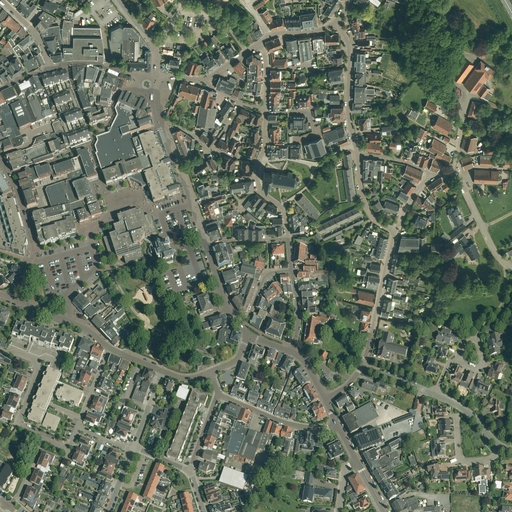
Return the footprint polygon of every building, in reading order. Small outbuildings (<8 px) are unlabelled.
[(16,8),(21,12),(24,8),(22,5),(26,0),(21,0),(19,3),(20,3),(16,8)] [(50,0),(48,0),(48,2),(44,0),(41,6),(51,11),(53,9),(55,10),(58,4),(50,0)] [(263,0),(254,6),(257,9),(266,3),(263,0)] [(325,0),(325,2),(328,3),(330,4),(337,8),(342,0),(341,0),(325,0)] [(24,8),(21,12),(25,17),(29,12),(30,13),(35,6),(35,5),(33,3),(30,7),(27,4),(24,8)] [(337,8),(330,4),(325,12),(332,16),(337,8)] [(66,10),(63,19),(70,20),(72,12),(68,11),(66,10)] [(273,20),(268,13),(267,10),(259,13),(265,23),(269,22),(271,30),(285,27),(283,18),(273,20)] [(40,34),(44,31),(48,27),(56,18),(43,11),(32,23),(36,27),(40,34)] [(300,19),(302,29),(318,27),(315,12),(300,15),(301,19),(300,19)] [(3,18),(0,21),(0,24),(3,27),(7,24),(6,23),(7,21),(7,20),(8,19),(8,20),(11,17),(8,14),(4,19),(3,18)] [(146,18),(143,25),(150,29),(154,22),(151,20),(152,16),(150,15),(148,18),(146,18)] [(364,16),(357,19),(350,21),(353,31),(355,37),(365,37),(365,33),(368,33),(368,28),(365,28),(360,29),(358,22),(365,20),(364,16)] [(7,24),(9,26),(12,24),(13,25),(16,21),(11,17),(8,20),(8,19),(7,20),(7,21),(6,23),(7,24)] [(72,20),(70,20),(63,19),(61,32),(63,59),(72,58),(72,57),(72,32),(72,20)] [(294,29),(293,19),(285,19),(287,29),(294,29)] [(302,29),(300,19),(293,19),(294,29),(302,29)] [(103,51),(101,36),(100,27),(87,27),(73,27),(73,20),(72,20),(72,32),(72,57),(91,58),(91,59),(105,61),(105,60),(103,51)] [(9,26),(12,29),(6,35),(9,37),(20,25),(16,21),(13,25),(12,24),(9,26)] [(264,35),(259,26),(258,27),(255,22),(252,24),(253,25),(260,37),(264,35)] [(110,29),(109,37),(112,55),(114,56),(120,56),(121,56),(121,59),(128,60),(128,67),(129,68),(129,69),(132,69),(133,67),(133,70),(135,70),(136,70),(138,70),(140,70),(142,70),(145,70),(145,68),(146,69),(149,69),(150,68),(151,50),(150,50),(139,34),(132,26),(124,26),(120,24),(119,24),(110,29)] [(16,34),(17,33),(21,37),(26,32),(21,25),(16,31),(14,33),(11,37),(13,40),(17,35),(16,34)] [(48,27),(44,31),(40,35),(42,37),(49,52),(52,59),(54,60),(62,59),(61,50),(61,44),(61,40),(59,25),(48,27)] [(250,32),(249,32),(254,41),(260,37),(253,25),(248,28),(250,32)] [(245,36),(244,37),(249,44),(253,41),(248,34),(249,34),(249,33),(248,34),(247,31),(245,28),(240,31),(242,34),(243,33),(245,36)] [(338,34),(325,35),(325,44),(339,44),(338,34)] [(17,44),(21,49),(23,50),(28,46),(34,41),(29,35),(17,44)] [(324,36),(309,38),(312,58),(325,54),(325,53),(328,53),(327,51),(327,48),(325,49),(324,36)] [(283,48),(282,47),(279,38),(265,43),(269,53),(270,53),(271,59),(271,66),(287,66),(288,66),(287,64),(288,64),(288,61),(287,62),(287,61),(275,61),(275,59),(273,50),(277,49),(278,50),(283,48)] [(301,61),(312,58),(309,38),(298,39),(301,61)] [(374,40),(369,40),(367,40),(358,40),(358,46),(362,46),(362,47),(361,47),(361,49),(360,49),(371,50),(371,48),(374,48),(374,44),(374,40)] [(13,49),(12,47),(7,41),(4,45),(7,48),(7,47),(11,53),(14,51),(13,49)] [(34,41),(28,46),(29,49),(31,48),(34,54),(33,54),(39,66),(43,64),(44,62),(39,52),(40,51),(37,45),(34,41)] [(12,47),(13,49),(14,51),(18,56),(19,55),(28,70),(28,71),(33,68),(25,53),(23,50),(21,49),(17,44),(15,45),(12,47)] [(228,47),(225,49),(223,46),(221,47),(223,51),(228,58),(233,55),(232,53),(235,51),(231,45),(228,47)] [(38,65),(32,55),(29,49),(28,46),(23,50),(25,53),(33,68),(37,66),(37,65),(38,65)] [(177,50),(177,54),(174,53),(174,57),(175,57),(175,59),(170,59),(170,61),(168,61),(166,62),(165,66),(167,68),(172,69),(177,70),(178,66),(179,60),(182,60),(182,55),(183,51),(177,50)] [(218,50),(216,52),(217,54),(214,57),(219,64),(220,64),(221,64),(222,63),(222,62),(225,61),(222,57),(223,57),(218,50)] [(329,61),(331,61),(331,65),(341,64),(341,59),(342,59),(342,54),(336,54),(335,51),(327,51),(328,53),(325,53),(326,57),(328,57),(328,60),(329,61)] [(356,53),(355,61),(365,61),(371,61),(371,59),(367,59),(366,60),(365,60),(365,52),(361,52),(360,53),(356,53)] [(245,92),(245,93),(246,94),(248,94),(249,93),(249,92),(256,92),(256,94),(260,95),(261,84),(262,84),(263,81),(261,81),(261,60),(260,59),(260,58),(260,57),(260,56),(259,55),(259,54),(257,53),(256,53),(255,53),(254,54),(253,54),(252,54),(247,58),(247,61),(249,61),(249,65),(247,65),(247,80),(247,81),(246,87),(246,90),(245,92)] [(11,77),(17,73),(10,61),(9,62),(8,61),(9,61),(7,59),(2,54),(0,55),(0,60),(1,60),(2,63),(0,64),(2,65),(5,69),(6,69),(11,77)] [(205,70),(206,69),(209,73),(213,69),(213,68),(215,67),(216,67),(217,67),(218,66),(218,65),(218,64),(214,58),(211,59),(210,58),(209,58),(208,57),(209,56),(208,55),(208,56),(206,54),(201,58),(205,64),(203,65),(204,66),(203,67),(203,68),(203,69),(204,69),(205,70)] [(10,61),(17,73),(24,68),(14,55),(12,56),(14,58),(10,61)] [(473,67),(464,59),(450,75),(460,83),(473,67)] [(201,64),(189,60),(184,73),(193,75),(194,74),(197,75),(201,64)] [(365,61),(355,61),(354,70),(365,70),(366,64),(371,64),(371,61),(365,61)] [(476,69),(463,85),(475,94),(477,92),(484,98),(488,100),(492,95),(488,92),(490,90),(484,85),(483,84),(483,83),(487,77),(489,78),(494,71),(481,61),(475,68),(476,69)] [(239,62),(233,67),(242,78),(244,77),(241,73),(245,69),(239,62)] [(10,77),(11,77),(6,69),(5,69),(3,70),(1,67),(0,67),(0,74),(3,80),(4,81),(6,79),(7,80),(10,78),(10,77)] [(344,80),(343,68),(329,71),(325,72),(325,73),(325,76),(327,76),(327,78),(330,78),(330,82),(344,80)] [(77,88),(78,88),(84,88),(86,69),(85,69),(85,70),(73,70),(74,81),(77,81),(77,88)] [(88,96),(90,105),(95,103),(93,97),(93,94),(94,86),(99,72),(86,69),(84,88),(85,96),(88,96)] [(366,71),(356,70),(355,83),(365,84),(366,77),(368,77),(368,73),(366,73),(366,71)] [(37,79),(42,91),(44,90),(48,101),(53,100),(53,102),(54,103),(56,108),(58,114),(58,113),(60,121),(54,123),(53,125),(56,133),(57,136),(61,134),(63,138),(66,149),(70,148),(71,149),(91,142),(86,127),(70,85),(65,71),(58,74),(57,73),(49,76),(49,75),(37,79)] [(270,80),(281,80),(280,80),(280,71),(270,71),(270,80)] [(93,97),(95,103),(95,105),(108,108),(109,103),(110,100),(100,98),(102,89),(101,89),(101,88),(106,75),(99,72),(94,86),(93,94),(93,97)] [(112,77),(107,75),(101,89),(102,89),(100,98),(110,100),(112,94),(113,95),(116,93),(117,89),(119,82),(117,79),(117,78),(117,79),(113,77),(112,77)] [(228,81),(219,77),(215,88),(230,94),(230,95),(236,98),(238,100),(239,100),(244,92),(240,90),(239,92),(235,90),(234,92),(232,91),(236,80),(230,77),(229,80),(228,79),(228,81)] [(42,91),(37,79),(33,81),(39,95),(40,95),(46,111),(49,117),(52,116),(58,114),(56,108),(54,103),(53,102),(53,100),(48,101),(44,90),(42,91)] [(33,81),(29,82),(35,95),(38,102),(41,110),(45,119),(49,117),(46,111),(40,95),(39,95),(33,81)] [(35,95),(29,82),(22,85),(26,94),(25,95),(27,99),(37,123),(45,119),(41,110),(38,102),(35,95)] [(196,98),(198,87),(181,83),(177,95),(195,100),(196,98)] [(22,85),(15,88),(31,124),(32,124),(32,125),(37,123),(27,99),(25,95),(26,94),(22,85)] [(201,99),(204,89),(198,87),(196,98),(198,99),(198,101),(201,102),(201,99)] [(31,124),(15,88),(15,89),(13,90),(13,89),(2,94),(8,108),(11,107),(20,130),(27,127),(31,124)] [(77,92),(84,110),(88,109),(91,109),(90,105),(88,96),(85,96),(84,88),(78,88),(78,91),(77,92)] [(196,124),(207,126),(213,127),(216,108),(213,107),(216,93),(216,92),(205,89),(200,104),(196,124)] [(313,89),(313,94),(313,96),(319,96),(319,99),(323,99),(327,99),(327,101),(328,101),(328,102),(330,102),(339,102),(339,96),(334,95),(334,94),(324,94),(324,90),(318,89),(313,89)] [(281,93),(270,93),(270,103),(279,103),(279,98),(280,98),(280,95),(279,95),(279,93),(281,93)] [(0,117),(1,119),(2,121),(4,126),(6,130),(11,128),(17,126),(18,126),(11,108),(8,110),(1,94),(0,94),(0,117)] [(128,135),(130,134),(153,126),(150,117),(152,116),(150,111),(148,112),(147,108),(148,106),(143,104),(144,102),(137,98),(131,95),(130,97),(123,94),(115,110),(117,117),(111,129),(107,130),(109,134),(126,128),(128,135)] [(437,106),(428,101),(424,107),(433,113),(437,106)] [(220,125),(222,123),(233,107),(227,102),(220,112),(221,114),(218,119),(217,118),(215,121),(220,125)] [(279,103),(270,103),(270,111),(279,111),(279,106),(280,106),(280,103),(279,103)] [(88,109),(84,110),(84,111),(84,110),(89,126),(110,119),(107,109),(97,108),(91,109),(88,109)] [(238,115),(247,119),(250,112),(241,108),(238,115)] [(411,110),(409,114),(416,119),(418,114),(411,110)] [(250,112),(247,119),(246,122),(253,124),(254,123),(255,123),(257,113),(255,112),(255,114),(250,112)] [(344,119),(344,112),(336,112),(336,114),(332,114),(332,115),(329,115),(329,114),(324,114),(324,117),(329,117),(329,116),(332,116),(332,119),(333,122),(337,122),(337,119),(344,119)] [(262,114),(257,113),(255,123),(262,125),(263,121),(261,120),(262,114)] [(272,126),(279,126),(279,120),(276,120),(276,115),(268,115),(268,121),(271,121),(271,122),(272,123),(272,126)] [(299,116),(292,116),(292,123),(289,123),(289,129),(292,129),(299,129),(299,116)] [(305,116),(299,116),(299,129),(305,129),(308,129),(308,123),(305,123),(305,116)] [(452,124),(439,116),(432,127),(446,135),(452,124)] [(367,118),(358,119),(358,123),(359,123),(360,129),(367,129),(366,122),(367,122),(367,118)] [(427,131),(420,127),(416,136),(423,139),(427,131)] [(142,188),(148,186),(138,158),(137,158),(130,140),(132,139),(130,134),(128,135),(126,128),(109,134),(96,138),(98,142),(95,147),(97,154),(96,154),(103,175),(106,185),(127,178),(128,180),(131,179),(141,184),(142,188)] [(214,128),(213,130),(210,134),(212,135),(207,143),(211,146),(216,138),(213,136),(217,130),(214,128)] [(275,140),(275,145),(287,144),(287,141),(279,141),(278,134),(280,133),(280,130),(278,129),(278,128),(270,129),(270,133),(271,133),(271,140),(275,140)] [(332,143),(331,139),(335,138),(336,140),(338,139),(341,146),(349,142),(344,128),(337,130),(336,128),(323,133),(327,145),(332,143)] [(257,141),(258,141),(259,138),(257,138),(258,130),(252,129),(251,139),(250,141),(256,143),(257,141)] [(184,139),(180,130),(172,133),(176,142),(184,139)] [(132,141),(138,158),(148,186),(154,203),(165,199),(168,200),(169,198),(180,194),(159,132),(155,133),(132,141)] [(203,132),(202,134),(201,133),(198,137),(207,143),(212,135),(210,134),(208,138),(206,136),(207,134),(207,133),(205,132),(203,132)] [(50,134),(37,139),(32,149),(27,151),(5,158),(13,172),(25,168),(34,165),(53,158),(53,156),(67,151),(66,149),(63,138),(61,134),(57,136),(56,133),(51,135),(50,134)] [(194,139),(186,134),(184,137),(189,142),(189,147),(189,148),(193,148),(194,139)] [(380,142),(380,134),(366,134),(366,138),(370,138),(370,142),(380,142)] [(226,151),(227,147),(229,144),(230,145),(233,138),(227,135),(226,143),(220,140),(216,147),(226,151)] [(477,138),(465,135),(461,148),(473,151),(477,138)] [(22,136),(21,136),(15,138),(0,143),(0,147),(0,149),(3,150),(4,153),(22,146),(24,142),(22,136)] [(227,147),(232,149),(233,150),(237,141),(237,140),(233,138),(230,145),(229,144),(227,147)] [(248,146),(257,149),(258,149),(260,142),(258,141),(257,141),(256,143),(250,141),(251,139),(248,138),(246,142),(249,143),(248,146)] [(316,140),(320,153),(326,151),(322,138),(316,140)] [(446,146),(434,139),(427,150),(436,154),(436,156),(448,162),(451,157),(442,153),(446,146)] [(316,140),(310,142),(315,155),(320,153),(316,140)] [(233,150),(232,149),(231,151),(237,154),(241,144),(238,143),(239,141),(237,141),(233,150)] [(307,157),(315,155),(310,142),(305,144),(307,152),(305,153),(307,157)] [(383,148),(379,148),(380,144),(370,143),(367,143),(366,151),(379,152),(379,153),(382,153),(383,148)] [(406,145),(403,155),(410,157),(412,150),(415,151),(417,145),(411,143),(410,147),(406,145)] [(275,145),(270,145),(270,148),(270,149),(268,149),(269,159),(275,159),(275,158),(279,157),(279,158),(289,158),(289,144),(287,144),(275,145)] [(257,149),(248,146),(245,145),(245,147),(249,148),(246,155),(254,158),(257,149)] [(484,154),(492,154),(493,154),(493,145),(483,145),(484,154)] [(187,148),(179,151),(181,156),(185,155),(187,159),(192,158),(193,153),(192,153),(191,153),(189,153),(187,148)] [(95,197),(92,198),(86,181),(97,177),(88,150),(81,152),(81,151),(76,153),(77,157),(68,160),(68,162),(58,165),(55,166),(55,165),(49,167),(48,164),(24,172),(25,174),(18,176),(20,182),(19,183),(20,188),(21,188),(23,194),(22,195),(27,208),(38,205),(37,200),(39,199),(34,183),(52,176),(53,180),(62,177),(70,174),(72,180),(47,189),(46,191),(52,210),(45,212),(45,211),(32,215),(40,246),(59,241),(77,237),(74,222),(79,221),(79,224),(89,220),(88,219),(101,215),(95,197)] [(419,163),(422,156),(416,154),(413,161),(419,163)] [(480,155),(480,158),(480,166),(492,167),(493,159),(492,159),(492,154),(484,154),(480,155)] [(222,161),(219,161),(219,165),(218,167),(222,168),(222,166),(227,167),(229,158),(224,156),(223,161),(222,161)] [(419,163),(418,165),(425,168),(428,158),(422,156),(419,163)] [(471,156),(461,160),(464,170),(473,167),(471,156)] [(207,161),(212,169),(217,166),(216,165),(219,165),(219,161),(215,160),(214,159),(213,160),(211,158),(207,161)] [(231,158),(229,158),(227,167),(227,169),(232,170),(232,168),(234,168),(236,160),(231,160),(231,158)] [(444,164),(433,160),(429,170),(437,173),(438,170),(439,170),(440,166),(443,167),(444,164)] [(212,169),(207,161),(207,162),(206,161),(193,169),(196,174),(208,166),(210,170),(212,169)] [(242,170),(248,171),(249,161),(241,161),(241,166),(241,170),(242,170)] [(422,172),(407,166),(402,176),(418,183),(422,172)] [(6,180),(5,178),(4,177),(0,169),(0,198),(3,198),(9,194),(12,193),(6,182),(6,180)] [(498,171),(475,170),(474,183),(498,184),(498,171)] [(263,182),(270,183),(270,184),(269,185),(270,185),(271,185),(275,185),(275,187),(276,187),(276,185),(277,186),(280,186),(280,187),(281,188),(281,186),(285,187),(285,188),(286,188),(286,187),(287,186),(290,186),(289,187),(291,188),(291,186),(293,187),(294,188),(295,188),(294,186),(296,185),(298,185),(297,184),(298,181),(299,181),(299,180),(297,180),(296,178),(296,177),(296,176),(295,177),(292,177),(293,175),(292,175),(293,174),(294,173),(293,172),(292,173),(289,173),(288,172),(287,172),(288,173),(288,174),(287,174),(287,175),(283,174),(283,173),(282,173),(282,174),(278,173),(278,172),(277,172),(277,173),(272,172),(271,172),(272,173),(272,174),(264,172),(262,182),(263,182)] [(445,191),(448,189),(452,187),(447,180),(444,183),(440,177),(427,186),(431,192),(441,185),(445,191)] [(400,187),(403,189),(409,193),(414,186),(410,183),(412,182),(410,181),(408,182),(406,181),(402,179),(399,182),(403,183),(400,187)] [(241,188),(253,186),(252,182),(251,181),(245,182),(245,183),(243,183),(243,182),(232,183),(232,190),(241,189),(241,188)] [(198,189),(199,191),(214,186),(213,183),(204,187),(203,183),(200,185),(197,186),(198,189)] [(215,189),(214,186),(199,191),(202,198),(210,194),(212,194),(210,191),(215,189)] [(231,194),(233,194),(242,193),(241,190),(246,189),(246,192),(252,191),(253,190),(253,186),(241,188),(241,189),(232,190),(233,190),(231,191),(231,194)] [(393,190),(399,193),(397,197),(405,201),(408,196),(401,191),(401,190),(395,186),(393,190)] [(382,206),(375,195),(377,195),(377,193),(369,193),(371,198),(374,204),(372,204),(375,210),(382,206)] [(10,196),(9,194),(3,198),(0,198),(0,249),(24,256),(27,244),(14,197),(13,197),(13,196),(10,196)] [(227,198),(225,194),(215,197),(216,200),(215,201),(214,200),(208,202),(208,203),(204,205),(205,207),(204,208),(205,210),(206,211),(214,208),(218,207),(219,207),(217,201),(227,198)] [(255,206),(261,198),(256,194),(252,200),(249,198),(245,204),(248,206),(251,202),(255,206)] [(301,206),(307,201),(303,196),(297,201),(301,206)] [(423,202),(418,196),(414,201),(420,207),(422,204),(428,210),(434,208),(426,200),(423,202)] [(260,215),(264,209),(262,208),(266,202),(261,198),(255,206),(259,209),(257,212),(260,215)] [(305,211),(311,205),(307,201),(301,206),(305,211)] [(399,206),(385,201),(382,208),(397,213),(399,206)] [(266,216),(268,216),(274,215),(274,214),(277,208),(268,204),(266,210),(268,211),(266,216)] [(309,215),(315,210),(311,205),(305,211),(309,215)] [(213,216),(214,219),(217,218),(223,215),(221,211),(219,211),(218,207),(214,208),(206,211),(205,212),(206,214),(207,215),(208,217),(213,216)] [(352,210),(355,217),(361,214),(358,207),(352,210)] [(452,208),(448,210),(455,225),(463,221),(458,209),(454,211),(452,208)] [(315,210),(309,215),(314,220),(320,215),(315,210)] [(349,220),(355,217),(352,210),(346,212),(349,220)] [(143,241),(144,240),(145,238),(145,237),(146,237),(156,233),(150,216),(144,218),(142,212),(137,213),(136,212),(117,218),(119,224),(113,226),(115,231),(116,234),(103,238),(105,243),(106,247),(109,256),(115,254),(116,255),(117,260),(124,258),(126,264),(144,258),(139,245),(141,245),(143,241)] [(246,214),(255,220),(256,218),(248,212),(246,214)] [(344,222),(349,220),(346,212),(340,215),(344,222)] [(298,226),(298,223),(299,222),(298,217),(297,217),(296,214),(289,214),(290,227),(298,226)] [(223,216),(223,215),(217,218),(218,220),(206,224),(208,228),(211,239),(222,235),(218,226),(222,224),(223,226),(224,225),(223,218),(224,218),(223,216)] [(277,215),(274,215),(268,216),(269,216),(269,218),(270,219),(271,219),(273,218),(273,225),(282,224),(282,218),(277,218),(277,215)] [(334,218),(338,225),(344,222),(340,215),(334,218)] [(423,227),(426,221),(429,221),(429,218),(428,218),(423,216),(422,218),(418,216),(416,219),(415,221),(415,223),(414,225),(418,227),(419,225),(423,227)] [(332,228),(338,225),(334,218),(329,221),(332,228)] [(332,228),(329,221),(323,224),(326,231),(332,228)] [(282,224),(273,225),(275,225),(275,230),(268,230),(268,236),(279,235),(279,234),(282,233),(282,224)] [(320,234),(326,231),(323,224),(317,226),(320,234)] [(453,240),(467,228),(464,224),(450,236),(453,240)] [(300,231),(303,230),(304,230),(303,225),(301,225),(299,226),(298,226),(290,227),(291,233),(300,233),(300,231)] [(256,229),(256,239),(262,239),(262,234),(265,234),(265,227),(261,227),(261,229),(256,229)] [(378,242),(386,244),(388,238),(380,236),(369,233),(368,238),(371,239),(371,240),(378,241),(378,242)] [(414,243),(425,243),(425,238),(426,238),(426,233),(422,233),(422,237),(402,237),(401,241),(400,241),(399,244),(400,244),(400,245),(405,245),(405,241),(414,241),(414,243)] [(464,237),(460,240),(459,240),(461,243),(459,244),(457,241),(447,252),(454,257),(458,252),(461,254),(467,251),(468,251),(472,258),(479,255),(475,248),(476,247),(474,243),(469,246),(466,243),(468,241),(464,237)] [(151,243),(150,245),(150,246),(150,247),(150,249),(151,253),(151,254),(156,252),(156,253),(158,258),(158,259),(155,260),(155,261),(156,261),(157,265),(157,266),(159,267),(173,262),(171,258),(172,258),(171,253),(170,253),(169,249),(170,249),(168,244),(164,245),(163,240),(159,241),(155,242),(156,242),(156,244),(155,245),(153,244),(152,244),(153,243),(151,242),(151,243)] [(385,251),(386,244),(378,242),(378,241),(371,240),(370,244),(377,246),(377,249),(385,251)] [(405,245),(400,245),(398,250),(420,251),(421,249),(425,249),(425,245),(425,243),(414,243),(414,241),(405,241),(405,245)] [(340,247),(342,254),(351,251),(349,244),(340,247)] [(230,245),(214,250),(220,266),(230,262),(232,261),(231,257),(228,258),(228,256),(233,255),(230,245)] [(431,245),(431,249),(431,253),(444,253),(444,245),(431,245)] [(306,261),(307,256),(307,247),(295,246),(295,255),(294,263),(306,264),(306,261)] [(383,257),(385,251),(377,249),(373,248),(372,252),(371,251),(370,255),(379,257),(379,256),(383,257)] [(265,262),(257,260),(255,267),(263,269),(265,262)] [(222,273),(224,279),(241,274),(245,274),(241,273),(243,265),(242,264),(235,266),(236,269),(222,273)] [(381,265),(370,264),(369,270),(379,272),(381,265)] [(15,277),(15,276),(17,275),(18,275),(20,267),(13,265),(12,268),(10,268),(9,271),(11,273),(15,277)] [(241,273),(245,274),(248,275),(247,277),(253,279),(259,281),(261,276),(255,274),(257,268),(243,265),(241,273)] [(304,266),(304,271),(304,272),(298,272),(298,279),(318,279),(318,282),(328,282),(328,280),(329,280),(328,272),(321,272),(318,272),(318,267),(315,267),(305,267),(305,266),(304,266)] [(399,267),(391,266),(390,272),(397,273),(398,272),(402,273),(403,271),(405,271),(406,271),(405,272),(415,274),(416,270),(411,269),(406,268),(406,269),(401,268),(398,267),(399,267)] [(15,277),(11,273),(9,275),(8,274),(5,276),(5,278),(6,277),(7,284),(10,283),(12,284),(17,279),(15,276),(15,277)] [(241,274),(224,279),(226,285),(238,282),(237,277),(242,276),(242,277),(244,278),(245,274),(241,274)] [(367,281),(378,283),(379,277),(368,275),(368,277),(364,276),(363,280),(360,279),(360,282),(367,283),(367,281)] [(278,284),(278,286),(283,285),(289,285),(288,276),(280,277),(281,279),(281,284),(278,284)] [(404,281),(403,281),(389,278),(387,285),(396,287),(396,283),(403,285),(404,281)] [(245,285),(255,289),(256,288),(257,286),(258,283),(247,279),(245,285)] [(275,307),(277,306),(277,305),(279,303),(280,304),(281,303),(277,297),(283,293),(277,286),(276,284),(262,295),(268,304),(275,307)] [(301,292),(315,291),(315,288),(313,289),(313,288),(312,287),(311,287),(311,284),(309,284),(309,285),(298,286),(299,292),(301,292)] [(255,289),(245,285),(243,290),(253,294),(254,293),(255,291),(255,289)] [(288,295),(292,294),(291,286),(290,286),(283,286),(283,285),(278,286),(277,286),(283,292),(284,292),(284,294),(288,294),(288,295)] [(395,289),(396,287),(387,285),(386,290),(394,292),(393,294),(395,294),(394,295),(393,295),(392,298),(402,300),(402,297),(400,296),(400,293),(397,292),(397,290),(395,289)] [(92,306),(103,298),(107,295),(112,291),(108,287),(104,291),(99,286),(93,292),(91,290),(83,297),(81,295),(73,302),(82,312),(90,305),(92,306)] [(233,286),(227,288),(229,296),(233,294),(234,297),(237,296),(239,290),(235,291),(233,286)] [(356,301),(373,305),(376,294),(359,290),(350,288),(349,292),(358,294),(356,301)] [(248,302),(251,303),(253,296),(253,294),(243,290),(242,294),(243,294),(242,297),(244,297),(244,298),(247,299),(249,300),(248,302)] [(119,301),(118,299),(114,292),(108,295),(113,301),(115,303),(117,307),(121,304),(119,301)] [(108,305),(113,301),(108,295),(101,300),(105,305),(108,305)] [(200,306),(211,303),(209,299),(208,300),(207,296),(193,301),(194,304),(199,302),(200,306)] [(245,303),(241,296),(232,301),(239,312),(245,314),(245,313),(246,313),(250,305),(245,303)] [(266,301),(265,301),(259,298),(256,308),(261,310),(262,307),(264,308),(264,306),(269,308),(270,304),(268,303),(266,301)] [(308,305),(312,305),(313,305),(313,299),(302,300),(302,306),(304,306),(304,308),(308,308),(308,305)] [(392,301),(384,299),(382,308),(390,310),(392,301)] [(335,300),(330,302),(328,303),(330,309),(337,306),(335,300)] [(211,303),(200,306),(202,310),(198,311),(200,315),(204,314),(203,313),(212,310),(211,307),(212,306),(211,303)] [(92,307),(83,313),(90,320),(105,308),(102,304),(100,306),(98,304),(93,308),(92,307)] [(308,308),(304,308),(305,315),(316,314),(315,307),(312,308),(312,305),(308,305),(308,308)] [(355,309),(359,309),(357,317),(359,318),(363,319),(363,322),(362,322),(360,330),(367,331),(368,323),(368,320),(370,321),(371,316),(369,315),(370,310),(362,308),(362,307),(353,305),(351,310),(355,311),(355,309)] [(122,309),(110,320),(113,323),(125,312),(122,309)] [(403,314),(393,312),(389,311),(382,309),(380,316),(388,318),(388,315),(393,316),(393,315),(402,317),(403,314)] [(0,321),(5,324),(9,314),(0,310),(0,321)] [(257,318),(262,320),(264,321),(267,314),(260,311),(258,315),(257,318)] [(96,326),(102,320),(100,318),(103,316),(101,314),(98,317),(98,316),(92,322),(96,326)] [(256,320),(257,318),(258,315),(253,314),(250,322),(250,324),(254,327),(257,321),(256,320)] [(217,330),(217,329),(220,328),(221,326),(222,326),(223,328),(220,331),(218,341),(215,341),(215,343),(224,345),(226,338),(226,335),(227,334),(232,335),(234,331),(233,330),(234,329),(233,328),(227,320),(225,317),(224,317),(224,316),(223,316),(222,317),(210,321),(212,328),(213,332),(217,330)] [(313,344),(316,344),(318,344),(318,340),(317,340),(319,322),(327,325),(329,319),(326,318),(321,316),(320,316),(314,316),(314,320),(307,320),(304,343),(313,344)] [(102,320),(96,326),(99,330),(106,324),(105,324),(112,318),(110,317),(104,322),(102,320)] [(259,330),(262,320),(257,318),(256,320),(257,321),(254,327),(259,330)] [(276,327),(277,323),(270,320),(265,334),(271,337),(273,331),(275,326),(276,327)] [(21,339),(26,325),(24,324),(24,323),(23,322),(22,322),(21,322),(21,323),(20,324),(17,323),(12,336),(21,339)] [(273,331),(271,337),(280,340),(285,326),(277,323),(276,327),(275,326),(273,331)] [(100,331),(101,332),(108,339),(107,339),(108,339),(111,343),(121,334),(112,324),(109,327),(107,325),(100,331)] [(29,326),(26,325),(21,339),(29,343),(30,340),(33,342),(37,331),(32,329),(32,327),(32,326),(31,325),(30,326),(29,326)] [(38,329),(37,331),(33,342),(42,345),(47,331),(45,330),(45,329),(44,328),(43,328),(42,328),(42,329),(41,330),(38,329)] [(441,333),(438,332),(435,341),(449,346),(451,341),(457,343),(459,338),(450,335),(451,331),(446,330),(446,329),(445,329),(443,329),(441,333)] [(121,334),(111,343),(114,346),(116,346),(121,341),(120,339),(127,332),(125,330),(121,334)] [(50,333),(47,331),(42,345),(45,346),(46,344),(51,347),(56,336),(53,335),(53,334),(53,333),(53,332),(52,331),(51,331),(50,332),(50,333)] [(226,335),(226,338),(234,341),(233,344),(238,346),(240,340),(240,338),(241,337),(241,336),(240,335),(240,334),(239,334),(237,333),(237,332),(236,331),(235,331),(234,331),(233,335),(232,335),(227,334),(226,335)] [(56,334),(56,336),(51,347),(60,350),(66,337),(63,336),(63,335),(63,334),(62,334),(62,333),(61,333),(60,334),(59,335),(56,334)] [(379,346),(406,353),(407,349),(391,345),(394,337),(384,334),(381,342),(380,342),(379,346)] [(492,342),(487,343),(490,356),(498,354),(497,350),(498,350),(498,347),(501,346),(500,341),(500,342),(498,334),(490,336),(492,342)] [(66,337),(60,350),(69,354),(74,341),(71,340),(71,339),(72,339),(71,338),(71,337),(70,337),(69,337),(68,338),(66,337)] [(80,360),(76,366),(84,370),(87,365),(91,357),(91,356),(91,355),(95,346),(91,344),(83,340),(79,349),(76,355),(75,357),(80,360)] [(202,343),(195,344),(198,368),(199,368),(200,368),(201,367),(202,366),(202,365),(202,364),(202,363),(209,360),(208,357),(204,355),(202,343)] [(446,347),(435,343),(433,350),(437,351),(435,356),(440,357),(439,358),(442,359),(443,357),(445,358),(446,357),(446,356),(447,355),(446,354),(448,351),(445,350),(446,347)] [(253,346),(248,360),(249,360),(254,362),(256,363),(259,356),(263,358),(263,357),(265,351),(259,349),(259,348),(253,346)] [(389,360),(391,354),(405,358),(406,353),(379,346),(378,350),(379,350),(377,357),(385,359),(386,359),(389,360)] [(87,365),(84,370),(91,372),(92,369),(96,371),(98,365),(98,366),(105,351),(99,348),(99,347),(98,347),(97,347),(96,347),(91,355),(91,356),(91,357),(87,365)] [(276,361),(276,362),(274,361),(277,353),(268,349),(266,358),(272,360),(271,364),(272,364),(269,372),(272,373),(275,365),(276,361)] [(328,355),(323,352),(320,356),(319,358),(324,361),(326,358),(328,355)] [(275,365),(278,366),(277,368),(281,370),(287,357),(285,356),(279,353),(276,361),(275,365)] [(0,355),(0,361),(10,366),(11,362),(11,361),(0,355)] [(117,357),(111,355),(108,363),(111,365),(109,371),(111,371),(111,372),(117,357)] [(427,367),(426,370),(425,372),(431,374),(431,373),(435,374),(435,375),(436,375),(438,366),(433,365),(435,359),(427,356),(424,366),(427,367)] [(114,372),(113,371),(115,366),(118,367),(122,359),(117,357),(111,372),(111,371),(110,373),(113,374),(114,372)] [(287,357),(281,370),(288,373),(294,360),(287,357)] [(118,377),(120,377),(127,361),(123,360),(119,369),(121,370),(118,377)] [(67,372),(71,374),(76,363),(72,361),(67,372)] [(127,361),(120,377),(122,378),(125,372),(127,373),(131,363),(127,361)] [(238,371),(236,377),(237,378),(245,381),(251,365),(248,364),(242,361),(240,365),(238,371)] [(494,370),(491,369),(487,376),(497,380),(500,373),(503,366),(497,363),(495,366),(496,366),(494,370)] [(90,375),(91,372),(84,370),(76,366),(75,369),(76,371),(79,372),(78,373),(82,375),(80,378),(89,381),(91,376),(90,375)] [(461,370),(460,370),(460,369),(458,368),(458,369),(454,367),(453,371),(452,370),(450,375),(454,377),(453,380),(460,383),(463,375),(459,373),(461,370)] [(297,381),(306,376),(304,372),(303,372),(301,369),(293,375),(292,373),(289,379),(291,380),(295,377),(297,381)] [(48,370),(45,378),(28,419),(40,424),(52,394),(57,396),(56,397),(79,407),(83,395),(65,387),(64,389),(55,386),(60,375),(48,370)] [(154,373),(153,372),(147,370),(143,379),(141,378),(137,377),(135,382),(138,384),(132,400),(143,404),(144,400),(145,397),(150,386),(153,378),(154,375),(155,375),(154,374),(154,373)] [(15,380),(14,383),(25,387),(27,382),(21,379),(22,376),(16,373),(14,379),(15,380)] [(470,374),(467,373),(463,382),(469,385),(467,389),(471,390),(474,382),(471,380),(473,375),(473,374),(471,374),(470,374)] [(71,380),(69,383),(79,387),(81,384),(87,387),(89,381),(80,378),(77,376),(76,379),(75,382),(71,380)] [(299,391),(302,389),(302,388),(310,383),(308,379),(309,379),(306,376),(297,381),(300,386),(296,389),(298,391),(299,391)] [(100,383),(113,389),(118,391),(120,392),(121,390),(119,389),(112,385),(113,384),(109,382),(110,382),(102,378),(100,383)] [(170,383),(167,381),(165,385),(164,385),(162,389),(166,390),(165,391),(170,393),(174,384),(170,383)] [(378,387),(375,385),(374,385),(365,381),(362,388),(372,392),(372,391),(376,393),(378,387)] [(375,381),(374,385),(375,385),(386,390),(388,386),(375,381)] [(485,396),(486,395),(490,385),(486,383),(486,384),(479,381),(479,383),(476,381),(471,391),(475,393),(476,390),(482,393),(482,394),(482,395),(484,396),(485,396)] [(13,386),(10,391),(15,393),(16,391),(22,393),(25,387),(14,383),(13,386)] [(113,389),(100,383),(97,388),(105,392),(106,391),(109,392),(110,391),(112,392),(113,389)] [(231,395),(235,397),(238,390),(239,390),(240,388),(241,387),(240,387),(241,385),(239,383),(237,386),(236,385),(231,395)] [(250,403),(251,402),(252,403),(256,386),(254,385),(252,394),(250,393),(248,401),(248,402),(250,403)] [(302,389),(299,391),(301,394),(304,393),(307,397),(316,392),(314,388),(313,388),(312,385),(303,390),(302,389)] [(180,388),(175,398),(185,402),(190,392),(188,391),(189,388),(182,386),(181,388),(180,388)] [(238,390),(235,397),(239,399),(242,392),(244,389),(240,388),(239,390),(238,390)] [(245,397),(247,391),(244,389),(242,392),(239,399),(243,401),(245,397)] [(349,392),(349,393),(349,394),(354,400),(360,395),(362,398),(367,394),(360,390),(357,393),(354,389),(352,391),(351,390),(349,392)] [(11,398),(9,401),(17,404),(20,399),(14,396),(15,393),(10,391),(8,397),(11,398)] [(262,410),(267,397),(270,392),(266,391),(264,396),(265,397),(263,401),(260,400),(257,407),(262,410)] [(169,452),(167,458),(178,462),(198,409),(199,410),(201,406),(204,407),(208,398),(203,396),(198,395),(198,394),(193,392),(170,453),(169,452)] [(262,410),(267,412),(270,404),(268,403),(272,396),(269,394),(270,392),(267,397),(262,410)] [(318,396),(316,392),(307,397),(307,398),(304,400),(306,404),(307,406),(310,404),(319,400),(318,396)] [(349,413),(354,410),(350,401),(348,400),(347,401),(344,395),(335,402),(339,409),(345,406),(349,413)] [(96,398),(93,404),(101,407),(103,404),(105,406),(108,399),(101,396),(100,400),(96,398)] [(503,405),(499,405),(499,402),(492,402),(494,399),(489,397),(484,408),(489,410),(490,408),(492,408),(492,413),(496,413),(496,417),(500,417),(500,410),(503,410),(503,405)] [(422,413),(424,405),(419,404),(420,401),(415,400),(413,411),(422,413)] [(6,403),(3,408),(8,410),(9,407),(15,410),(17,404),(9,401),(8,404),(6,403)] [(270,404),(267,412),(272,414),(276,407),(275,406),(277,402),(275,401),(273,405),(270,404)] [(307,408),(305,410),(306,411),(309,410),(309,411),(312,410),(314,414),(323,410),(320,403),(311,407),(311,408),(308,409),(307,408)] [(350,415),(342,419),(351,435),(359,430),(358,429),(379,418),(371,403),(350,414),(350,415)] [(101,407),(93,404),(91,410),(95,411),(94,414),(100,417),(101,418),(104,419),(105,416),(102,414),(103,411),(100,410),(101,407)] [(223,413),(238,420),(242,410),(241,409),(230,404),(226,406),(223,413)] [(282,409),(279,417),(284,418),(286,410),(287,408),(288,406),(283,404),(282,409)] [(2,419),(3,418),(11,421),(13,415),(7,413),(8,410),(3,408),(2,407),(0,412),(0,418),(1,419),(2,419)] [(134,411),(125,407),(121,416),(124,417),(133,420),(135,415),(132,414),(134,411)] [(435,411),(436,419),(445,418),(444,415),(447,415),(446,412),(447,411),(447,409),(446,409),(446,408),(438,409),(438,407),(432,407),(432,411),(435,411)] [(231,438),(229,444),(228,446),(227,450),(226,453),(230,454),(254,462),(258,448),(263,435),(246,429),(248,425),(246,424),(247,421),(250,422),(252,417),(249,416),(251,413),(242,409),(242,410),(238,420),(237,422),(237,421),(235,426),(233,432),(231,438)] [(154,417),(151,426),(154,427),(153,429),(157,430),(158,428),(160,429),(162,425),(167,427),(171,417),(172,412),(166,410),(165,414),(160,412),(157,418),(154,417)] [(326,417),(323,410),(314,414),(315,418),(311,419),(311,420),(310,420),(311,422),(312,421),(313,422),(316,421),(317,421),(326,417)] [(224,415),(216,412),(214,418),(229,423),(230,421),(223,419),(224,415)] [(47,426),(49,427),(53,416),(47,414),(43,425),(46,427),(47,426)] [(101,418),(100,417),(93,414),(91,417),(88,416),(86,422),(90,424),(90,425),(90,426),(92,427),(93,427),(94,425),(96,422),(99,424),(101,418)] [(53,416),(49,427),(52,428),(51,429),(55,431),(60,419),(53,416)] [(117,424),(126,428),(128,425),(131,426),(133,420),(124,417),(123,420),(120,419),(117,424)] [(214,418),(212,424),(220,427),(221,423),(228,426),(230,428),(232,424),(229,423),(214,418)] [(263,435),(258,448),(264,451),(273,424),(267,421),(263,435)] [(450,421),(439,422),(440,435),(438,436),(439,439),(447,438),(446,435),(445,435),(445,433),(450,432),(449,425),(450,425),(450,421)] [(116,435),(117,435),(121,437),(125,438),(128,433),(125,432),(126,428),(117,424),(114,432),(113,434),(116,435)] [(219,428),(212,425),(210,431),(217,433),(218,433),(221,434),(222,430),(219,429),(219,428)] [(273,436),(275,436),(278,427),(278,426),(276,425),(275,426),(274,425),(269,441),(271,441),(273,436)] [(381,441),(376,428),(352,437),(359,450),(381,441)] [(289,430),(288,430),(284,446),(283,447),(286,448),(289,438),(291,438),(293,434),(291,433),(292,430),(291,430),(289,429),(289,430)] [(210,431),(208,436),(216,439),(216,438),(218,439),(219,437),(216,436),(217,433),(210,431)] [(301,437),(300,445),(309,446),(308,450),(313,451),(314,442),(310,441),(311,435),(304,434),(303,438),(301,437)] [(223,442),(226,443),(229,444),(231,438),(228,437),(225,436),(223,442)] [(208,437),(206,443),(214,446),(216,440),(208,437)] [(86,450),(90,451),(92,446),(89,445),(91,442),(82,438),(80,444),(88,447),(86,450)] [(389,447),(392,453),(397,451),(396,449),(403,446),(400,439),(390,444),(391,446),(389,447)] [(154,449),(160,451),(163,442),(157,440),(154,449)] [(432,458),(438,458),(444,457),(444,447),(439,447),(439,440),(431,441),(432,451),(432,458)] [(338,442),(328,447),(330,452),(331,452),(335,459),(343,455),(342,454),(343,454),(342,451),(341,451),(339,448),(340,448),(338,442)] [(214,446),(206,443),(204,448),(212,451),(214,446)] [(105,458),(113,461),(114,459),(114,458),(118,460),(120,454),(112,451),(112,450),(108,448),(108,449),(104,448),(105,446),(104,446),(102,452),(107,454),(105,458)] [(379,449),(375,451),(375,450),(363,456),(368,465),(372,463),(373,464),(376,462),(377,461),(376,459),(380,457),(380,459),(392,453),(389,447),(380,452),(379,449)] [(75,455),(83,459),(84,456),(87,457),(90,451),(86,450),(85,453),(77,450),(75,455)] [(397,451),(392,453),(380,459),(381,460),(380,460),(377,461),(376,462),(373,464),(372,463),(368,465),(372,472),(384,465),(383,462),(390,459),(391,461),(394,460),(399,457),(396,451),(397,451)] [(48,463),(51,464),(55,456),(46,452),(45,455),(42,454),(40,460),(48,463)] [(219,455),(213,453),(213,455),(205,452),(203,458),(211,461),(212,459),(217,460),(219,455)] [(83,459),(75,455),(73,461),(77,463),(76,466),(83,468),(85,463),(82,461),(83,459)] [(113,461),(105,458),(103,463),(105,464),(104,468),(113,471),(115,466),(111,464),(112,463),(113,461)] [(395,461),(394,460),(391,461),(390,459),(383,462),(384,465),(372,472),(373,474),(380,470),(383,475),(385,478),(386,481),(393,477),(392,476),(393,475),(391,471),(394,469),(401,466),(398,459),(395,461)] [(50,467),(47,466),(48,463),(40,460),(37,466),(42,467),(41,470),(48,473),(50,467)] [(0,471),(2,468),(4,470),(0,475),(0,488),(2,490),(14,470),(0,461),(0,471)] [(206,473),(207,473),(211,471),(213,472),(216,464),(209,462),(207,466),(201,463),(198,470),(206,473)] [(426,471),(428,471),(428,473),(430,472),(432,477),(430,477),(431,480),(435,480),(441,480),(448,480),(448,473),(439,474),(439,471),(439,470),(437,462),(432,463),(433,465),(427,466),(427,468),(426,468),(426,471)] [(170,470),(164,468),(157,465),(154,470),(162,473),(163,470),(169,472),(170,470)] [(336,475),(336,472),(330,471),(331,470),(330,470),(331,468),(318,465),(317,471),(321,472),(326,473),(327,473),(326,477),(335,479),(335,478),(336,478),(337,475),(336,475)] [(113,471),(104,468),(103,471),(100,470),(98,475),(107,478),(108,475),(111,477),(113,471)] [(248,476),(229,470),(224,468),(219,483),(243,492),(248,476)] [(484,468),(474,469),(475,478),(480,478),(481,485),(479,486),(480,494),(482,494),(483,496),(486,495),(485,488),(488,487),(487,481),(486,481),(486,480),(490,479),(490,469),(484,470),(484,468)] [(455,475),(455,481),(470,480),(470,472),(466,472),(466,469),(463,469),(463,472),(456,472),(457,475),(455,475)] [(33,477),(41,480),(43,477),(46,478),(48,473),(41,470),(40,473),(35,471),(33,477)] [(162,473),(154,470),(152,476),(160,479),(161,476),(166,478),(168,475),(162,473)] [(380,470),(373,474),(376,479),(383,475),(380,470)] [(325,489),(324,490),(314,489),(313,489),(310,488),(311,481),(313,481),(314,474),(307,473),(306,482),(307,483),(307,488),(305,488),(303,502),(311,503),(313,494),(316,494),(316,495),(323,496),(323,498),(332,499),(333,490),(325,489)] [(90,475),(85,474),(83,480),(87,481),(96,485),(109,491),(111,486),(103,483),(104,482),(98,479),(97,483),(88,479),(90,475)] [(357,484),(361,482),(357,475),(349,480),(352,486),(352,487),(353,486),(356,484),(357,484)] [(386,481),(385,478),(383,475),(376,479),(379,485),(386,481)] [(160,479),(152,476),(150,481),(158,484),(160,479)] [(34,487),(41,490),(43,484),(40,483),(41,480),(33,477),(30,482),(35,484),(34,487)] [(380,486),(383,491),(387,489),(393,485),(390,480),(387,482),(387,481),(380,486)] [(93,487),(95,488),(100,490),(99,493),(107,496),(109,491),(87,481),(85,485),(92,488),(93,487)] [(148,487),(155,490),(158,484),(150,481),(148,487)] [(352,487),(352,486),(347,489),(347,492),(348,492),(354,489),(355,491),(363,486),(361,482),(357,484),(356,484),(353,486),(352,487)] [(217,488),(216,483),(209,483),(210,488),(204,490),(204,491),(204,493),(205,493),(206,496),(216,493),(214,489),(217,488)] [(502,499),(505,499),(505,500),(511,500),(511,485),(503,484),(502,489),(510,490),(509,493),(507,492),(507,493),(504,492),(502,499)] [(383,491),(386,496),(396,490),(393,485),(387,489),(383,491)] [(351,499),(356,496),(358,496),(357,495),(365,491),(365,489),(363,486),(355,491),(356,493),(349,496),(351,499)] [(41,490),(34,487),(32,490),(28,488),(26,494),(34,497),(38,499),(40,496),(38,495),(41,490)] [(153,495),(155,490),(148,487),(146,492),(153,495)] [(405,490),(399,494),(397,490),(396,490),(386,496),(389,501),(396,497),(398,495),(399,498),(407,493),(405,490)] [(86,492),(82,491),(81,493),(83,494),(84,494),(85,494),(104,502),(106,498),(99,495),(97,497),(92,495),(92,494),(86,492)] [(153,495),(146,492),(143,498),(151,501),(152,498),(161,502),(162,498),(153,495)] [(214,500),(215,504),(223,501),(221,495),(218,496),(216,496),(216,493),(206,496),(207,499),(206,500),(207,501),(208,502),(214,500)] [(34,497),(26,494),(23,500),(27,501),(26,504),(33,510),(36,502),(33,500),(34,497)] [(104,502),(85,494),(84,494),(83,494),(82,497),(95,502),(94,504),(102,508),(104,502)] [(143,499),(137,497),(130,494),(127,500),(135,503),(135,502),(136,499),(142,502),(143,499)] [(406,499),(402,501),(392,505),(395,511),(434,511),(435,508),(421,509),(416,497),(407,501),(406,499)] [(354,509),(359,507),(361,506),(363,509),(369,506),(369,505),(368,503),(365,499),(362,501),(361,500),(359,501),(359,502),(358,503),(353,505),(352,506),(354,509)] [(135,503),(127,500),(125,505),(133,508),(134,505),(135,503)] [(77,505),(79,506),(92,511),(100,511),(101,510),(94,507),(93,509),(80,504),(77,503),(76,505),(77,505)] [(218,505),(219,506),(210,509),(210,511),(214,511),(226,508),(224,503),(218,505)]
